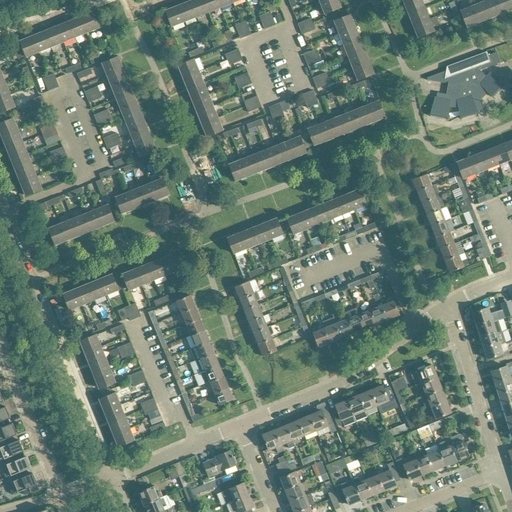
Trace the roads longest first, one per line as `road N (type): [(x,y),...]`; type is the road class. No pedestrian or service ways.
road 1 (residential): [(108,478),(0,210)]
road 2 (residential): [(239,427),(336,389),(446,302)]
road 3 (residential): [(500,471),(446,302)]
road 4 (unknown): [(301,275),(379,249),(413,327)]
road 5 (residential): [(61,496),(0,346)]
road 6 (residential): [(109,481),(239,427)]
road 7 (unknown): [(292,27),(250,52),(267,91),(302,84),(305,75)]
road 8 (unknown): [(190,447),(138,327)]
